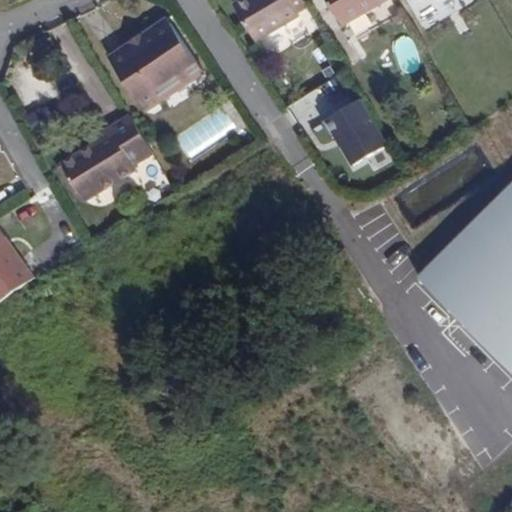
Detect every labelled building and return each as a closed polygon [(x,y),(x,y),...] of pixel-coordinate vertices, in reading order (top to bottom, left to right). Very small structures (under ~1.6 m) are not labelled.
[(251,0),(238,8),(259,42),(300,17),(290,0),(251,0)] [(323,0),(340,27),(387,0),(323,0)] [(167,20),(109,57),(144,111),(202,73),(167,20)] [(361,97),(323,119),(332,136),(336,133),(354,163),(388,143),(361,97)] [(42,107),(24,118),(34,135),(53,124),(42,107)] [(96,147),(63,166),(79,195),(95,186),(99,193),(135,173),(131,165),(152,153),(131,118),(93,140),(96,147)] [(511,179),(412,283),(511,378),(511,179)] [(95,186),(79,195),(85,202),(99,193),(95,186)] [(0,236),(0,303),(36,279),(8,239),(4,242),(0,236)]
